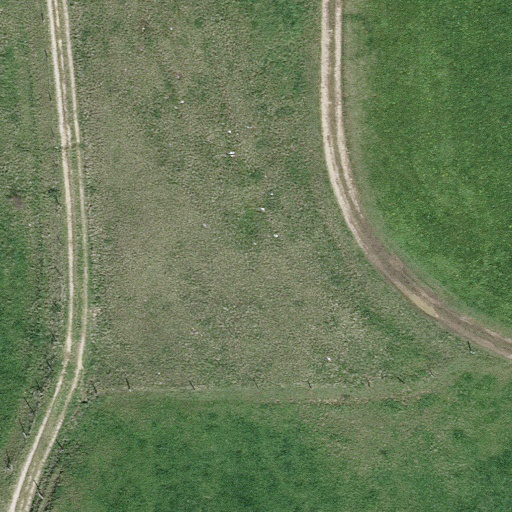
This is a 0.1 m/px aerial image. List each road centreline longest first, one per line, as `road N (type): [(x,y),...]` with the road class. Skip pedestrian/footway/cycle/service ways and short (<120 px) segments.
road 1 (track): [(47,0),(72,228),(68,363),(16,511)]
road 2 (track): [(330,0),(328,72),(343,187),(389,265),(465,326),(511,345)]
